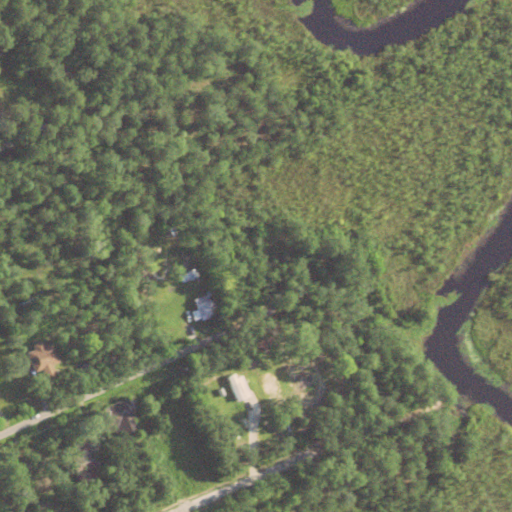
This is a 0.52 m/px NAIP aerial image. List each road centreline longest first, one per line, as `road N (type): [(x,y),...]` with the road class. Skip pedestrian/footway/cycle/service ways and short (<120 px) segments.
road 1 (residential): [(463,214),(287,309),(0,439)]
road 2 (residential): [(431,407),(186,511)]
